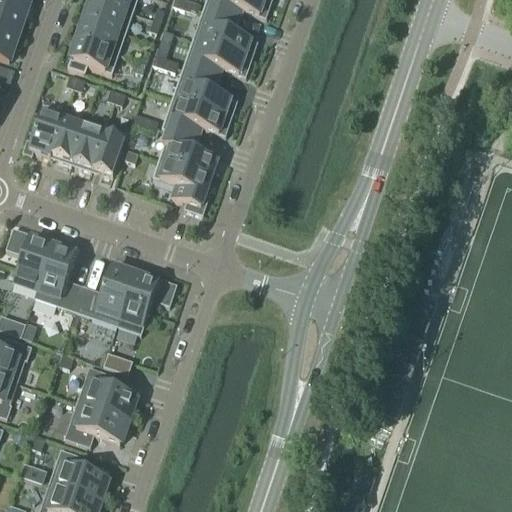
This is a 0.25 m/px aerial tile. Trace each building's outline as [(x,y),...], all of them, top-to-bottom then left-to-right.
[(12,0),(0,0),(0,18),(23,26),(30,6),(12,0)] [(89,0),(88,4),(132,19),(138,0),(89,0)] [(249,0),(207,0),(202,17),(236,29),(241,17),(265,25),(271,8),(249,0)] [(172,12),(183,16),(187,6),(175,2),(172,12)] [(85,12),(81,24),(125,39),(132,19),(88,4),(90,5),(88,13),(85,12)] [(187,6),(183,16),(194,20),(198,10),(187,6)] [(156,14),(152,26),(160,28),(164,17),(156,14)] [(202,17),(192,46),(251,67),(257,49),(232,41),(236,29),(202,17)] [(0,18),(0,41),(16,47),(23,26),(0,18)] [(78,32),(74,44),(118,60),(125,39),(81,24),(81,25),(83,26),(81,33),(78,32)] [(160,28),(152,26),(148,37),(156,40),(160,28)] [(16,47),(0,41),(0,65),(8,68),(16,47)] [(118,60),(74,44),(74,45),(76,46),(67,74),(84,80),(87,73),(111,81),(118,60)] [(192,46),(181,76),(216,88),(220,76),(245,84),(251,67),(192,46)] [(142,55),(138,67),(146,69),(150,58),(142,55)] [(151,71),(163,75),(166,65),(155,61),(151,71)] [(166,65),(163,75),(174,79),(178,69),(166,65)] [(146,69),(138,67),(134,78),(142,81),(146,69)] [(6,75),(1,87),(9,90),(14,78),(6,75)] [(181,76),(171,105),(230,126),(237,108),(212,99),(216,88),(181,76)] [(65,93),(73,95),(77,84),(69,81),(65,93)] [(77,84),(73,95),(80,98),(84,86),(77,84)] [(106,107),(113,109),(117,98),(110,95),(106,107)] [(117,98),(113,109),(121,112),(125,101),(117,98)] [(161,136),(168,138),(168,137),(196,147),(200,135),(224,143),(230,126),(171,105),(161,136)] [(28,157),(49,164),(64,120),(45,113),(45,112),(43,112),(28,157)] [(57,167),(69,171),(85,127),(64,120),(49,164),(50,164),(51,162),(58,164),(57,167)] [(131,130),(143,134),(146,124),(135,120),(131,130)] [(146,124),(143,134),(154,138),(157,128),(146,124)] [(78,174),(90,178),(105,134),(85,127),(69,171),(70,171),(71,169),(78,171),(78,174)] [(105,134),(90,178),(91,178),(91,176),(112,183),(126,141),(105,134)] [(168,138),(158,166),(210,185),(216,167),(192,159),(196,147),(168,137),(168,138)] [(123,166),(134,170),(138,160),(126,156),(123,166)] [(210,185),(158,166),(152,184),(176,193),(172,205),(185,210),(183,216),(202,222),(209,202),(205,200),(210,185)] [(13,289),(36,297),(37,297),(52,254),(32,247),(34,243),(12,235),(5,257),(22,262),(13,289)] [(56,313),(75,319),(84,294),(66,288),(75,262),(52,254),(37,297),(36,297),(33,305),(56,313)] [(94,326),(116,333),(134,282),(110,274),(101,300),(84,294),(75,319),(94,326)] [(134,282),(116,333),(140,342),(152,307),(169,313),(176,292),(155,284),(153,289),(134,282)] [(452,309),(458,294),(453,292),(448,308),(452,309)] [(396,428),(436,312),(417,305),(414,304),(374,420),(381,423),(396,428)] [(0,323),(0,337),(20,345),(25,331),(0,323)] [(0,356),(0,383),(17,389),(24,367),(26,368),(31,354),(5,345),(5,346),(1,357),(0,356)] [(62,359),(58,371),(69,375),(73,363),(62,359)] [(107,360),(103,373),(127,381),(132,368),(107,360)] [(84,388),(76,410),(127,427),(136,404),(110,395),(114,383),(88,374),(84,388)] [(17,389),(0,383),(0,423),(6,426),(11,412),(9,411),(17,389)] [(76,410),(68,432),(64,446),(89,454),(93,442),(119,451),(127,427),(76,410)] [(29,454),(40,458),(44,446),(33,442),(29,454)] [(400,460),(406,444),(401,443),(396,458),(400,460)] [(55,470),(48,492),(99,510),(107,486),(81,477),(85,465),(60,456),(60,457),(55,470)] [(363,464),(348,507),(363,511),(365,511),(381,470),(377,469),(363,464)] [(48,492),(40,511),(98,511),(99,510),(48,492)]
